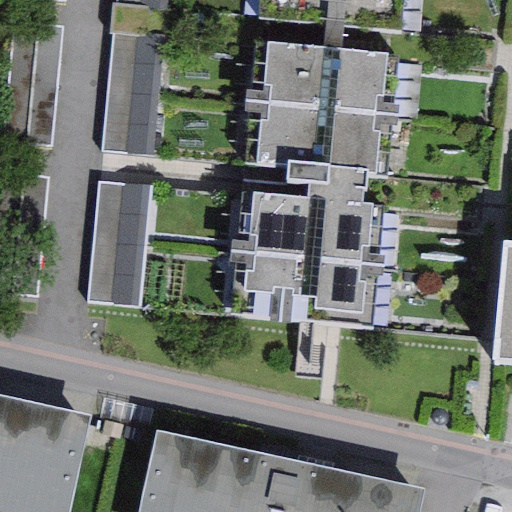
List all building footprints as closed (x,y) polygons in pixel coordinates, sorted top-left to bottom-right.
[(164,0),(115,0),(115,8),(163,12),(164,0)] [(259,0),(228,322),(371,335),(403,0),(259,0)] [(13,26),(2,145),(50,150),(61,31),(13,26)] [(161,42),(112,37),(100,157),(150,162),(161,42)] [(0,173),(0,295),(36,298),(45,177),(0,173)] [(150,192),(100,186),(86,307),(136,313),(150,192)] [(511,256),(505,256),(494,368),(511,369),(511,256)] [(67,511),(88,424),(0,404),(0,511),(67,511)] [(419,511),(423,497),(154,439),(138,511),(419,511)]
